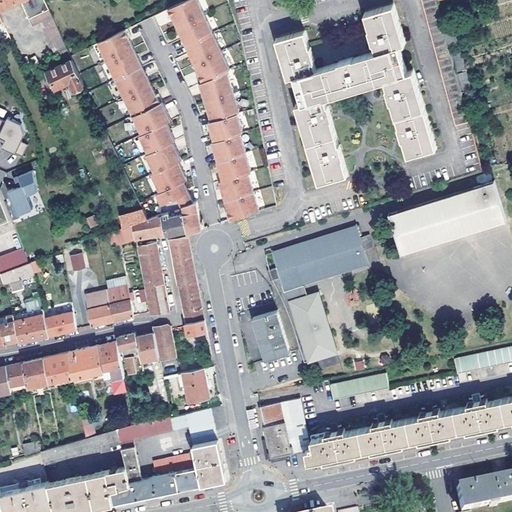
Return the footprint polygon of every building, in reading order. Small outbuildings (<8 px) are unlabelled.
[(40,22),(52,47),(65,41),(45,0),(0,0),(0,10),(21,1),(33,25),(40,22)] [(212,139),(218,159),(217,159),(223,178),(219,179),(225,198),(228,209),(225,209),(228,220),(259,209),(248,171),(251,170),(246,151),(247,150),(241,131),(244,130),(238,111),(240,110),(235,91),(228,68),(231,67),(198,0),(182,0),(166,8),(170,16),(172,15),(200,72),(198,73),(202,81),(201,81),(206,99),(212,118),(209,119),(214,139),(212,139)] [(319,180),(347,171),(324,95),(384,77),(408,153),(436,144),(412,66),(407,68),(398,41),(404,39),(392,0),(363,9),(375,47),(316,65),(304,28),(275,37),(287,76),(293,74),(302,100),(295,102),(319,180)] [(469,117),(451,50),(445,31),(442,19),(441,13),(439,7),(437,0),(421,0),(455,121),(469,117)] [(439,7),(441,13),(450,10),(448,4),(439,7)] [(442,19),(452,17),(450,10),(441,13),(442,19)] [(442,19),(445,31),(455,29),(452,17),(442,19)] [(155,190),(162,212),(182,204),(188,233),(202,228),(194,201),(190,202),(183,181),(187,179),(180,159),(184,158),(175,139),(177,138),(168,120),(173,118),(164,100),(160,92),(157,93),(129,36),(132,35),(128,27),(98,41),(134,114),(130,116),(136,128),(140,126),(143,133),(141,133),(150,152),(148,153),(156,171),(153,173),(158,188),(155,190)] [(56,55),(68,49),(65,41),(52,47),(56,55)] [(457,67),(464,66),(460,49),(453,51),(457,67)] [(85,83),(72,57),(48,69),(56,86),(70,80),(74,88),(85,83)] [(462,86),(469,84),(465,68),(458,70),(462,86)] [(0,118),(0,136),(5,139),(3,144),(24,153),(29,141),(22,139),(26,131),(21,121),(7,116),(6,121),(0,118)] [(268,168),(257,169),(258,185),(269,184),(268,168)] [(35,169),(15,176),(18,186),(9,189),(18,213),(33,208),(28,194),(37,190),(35,169)] [(401,253),(506,219),(494,179),(388,213),(401,253)] [(0,186),(0,217),(10,214),(0,186)] [(186,321),(187,321),(189,331),(207,328),(188,233),(182,204),(162,212),(147,217),(133,222),(136,238),(151,314),(170,310),(157,240),(145,242),(144,236),(168,231),(186,321)] [(133,222),(147,217),(143,207),(120,212),(122,226),(133,222)] [(94,215),(86,219),(90,228),(98,225),(94,215)] [(136,238),(133,222),(122,226),(114,229),(118,243),(136,238)] [(306,362),(338,351),(319,293),(305,297),(301,285),(369,263),(364,250),(360,236),(356,223),(272,250),(277,266),(267,269),(270,279),(272,278),(274,279),(277,285),(289,313),(295,327),(301,348),(306,362)] [(368,233),(360,236),(364,250),(372,247),(368,233)] [(71,253),(74,269),(86,266),(83,251),(71,253)] [(9,278),(33,270),(32,264),(31,259),(0,270),(0,273),(2,281),(5,291),(12,288),(9,278)] [(40,268),(38,261),(32,264),(33,270),(40,268)] [(128,285),(108,289),(114,319),(134,315),(132,303),(134,302),(132,292),(129,292),(128,285)] [(114,319),(108,289),(87,293),(93,324),(114,319)] [(19,337),(20,340),(36,337),(50,333),(45,315),(43,305),(11,312),(19,337)] [(77,328),(74,309),(45,315),(50,333),(63,331),(77,328)] [(267,358),(290,351),(277,309),(272,310),(253,316),(267,358)] [(19,337),(11,312),(11,310),(4,312),(5,319),(0,320),(0,323),(5,341),(16,338),(19,337)] [(250,355),(260,352),(247,310),(237,313),(250,355)] [(155,333),(171,330),(168,317),(152,321),(154,331),(155,333)] [(155,333),(159,353),(160,358),(176,355),(171,330),(155,333)] [(146,333),(137,335),(139,344),(141,354),(142,356),(159,353),(155,333),(154,331),(146,333)] [(137,335),(137,332),(120,335),(123,348),(127,347),(128,351),(131,350),(130,346),(136,345),(139,344),(137,335)] [(112,375),(116,395),(128,393),(118,340),(114,341),(100,344),(106,376),(112,375)] [(106,376),(100,344),(80,349),(69,351),(76,383),(78,390),(97,386),(96,378),(106,376)] [(457,373),(511,361),(511,345),(454,358),(457,373)] [(76,383),(69,351),(48,356),(45,356),(50,381),(51,388),(76,383)] [(35,359),(24,361),(28,381),(29,385),(50,381),(45,356),(35,359)] [(130,373),(138,371),(135,356),(127,358),(130,373)] [(357,371),(364,369),(362,360),(354,363),(357,371)] [(15,363),(7,365),(11,384),(28,381),(24,361),(15,363)] [(0,393),(13,391),(11,384),(7,365),(0,366),(0,393)] [(185,370),(187,381),(191,399),(210,395),(206,378),(205,378),(202,366),(185,370)] [(334,398),(389,387),(386,372),(331,384),(334,398)] [(312,461),(511,418),(511,396),(489,401),(488,398),(482,399),(481,396),(473,398),(473,401),(467,403),(468,406),(441,411),(441,408),(435,409),(434,406),(426,408),(427,411),(420,413),(421,416),(393,421),(393,418),(387,419),(386,416),(377,418),(378,421),(372,422),(373,426),(346,431),(345,428),(339,429),(338,426),(330,427),(331,431),(311,435),(313,443),(312,443),(312,448),(307,449),(309,461),(312,461)] [(300,397),(261,406),(262,411),(263,416),(272,456),(279,455),(299,451),(307,449),(312,448),(312,443),(309,444),(300,397)] [(187,412),(190,425),(194,441),(219,436),(212,407),(187,412)] [(121,442),(134,439),(174,429),(171,416),(169,411),(96,432),(86,435),(42,449),(45,464),(121,442)] [(174,429),(190,425),(187,412),(171,416),(174,429)] [(83,416),(86,435),(96,432),(93,414),(83,416)] [(42,449),(39,433),(22,437),(26,454),(42,449)] [(195,452),(198,466),(202,484),(205,483),(227,479),(219,436),(194,441),(194,444),(195,452)] [(134,439),(121,442),(128,466),(49,482),(55,506),(56,511),(67,511),(86,508),(105,504),(115,502),(122,501),(147,495),(144,478),(134,439)] [(154,461),(156,475),(176,471),(198,466),(195,452),(154,461)] [(176,471),(180,488),(182,488),(202,484),(198,466),(176,471)] [(153,476),(157,493),(176,489),(180,488),(176,471),(156,475),(153,476)] [(144,478),(147,495),(152,494),(157,493),(153,476),(144,478)] [(0,511),(37,511),(48,510),(47,508),(55,506),(49,482),(49,480),(42,481),(40,477),(0,485),(0,511)] [(511,500),(511,477),(500,480),(457,489),(462,511),(511,500)] [(122,501),(115,502),(116,507),(148,500),(147,495),(122,501)]
